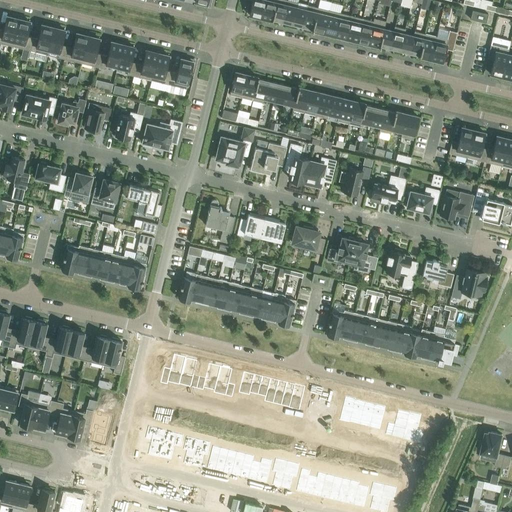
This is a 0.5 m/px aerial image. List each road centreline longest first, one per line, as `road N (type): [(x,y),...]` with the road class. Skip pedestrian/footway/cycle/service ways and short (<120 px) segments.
road 1 (residential): [(149,330),(511,417)]
road 2 (residential): [(511,255),(190,176)]
road 3 (residential): [(462,83),(227,25)]
road 4 (residential): [(221,51),(455,109)]
road 5 (residential): [(11,0),(221,51)]
road 6 (residential): [(118,462),(319,511)]
road 7 (residential): [(190,176),(0,130)]
road 8 (residential): [(149,330),(190,176)]
road 9 (residential): [(0,293),(149,330)]
road 10 (residential): [(149,330),(118,462)]
road 11 (residential): [(190,176),(221,51)]
